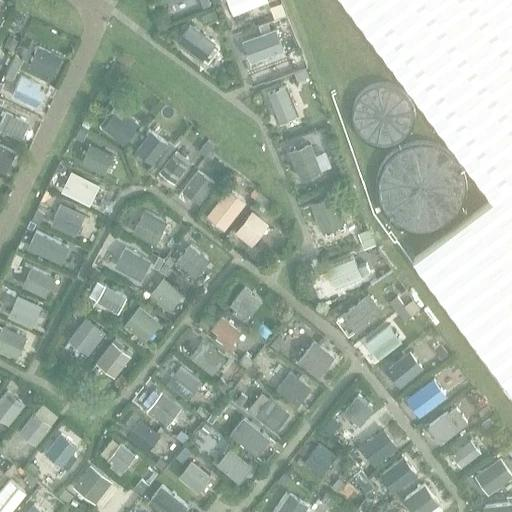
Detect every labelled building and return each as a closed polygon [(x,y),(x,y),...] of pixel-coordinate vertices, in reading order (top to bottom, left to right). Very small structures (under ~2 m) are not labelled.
[(257,5),(254,0),(227,0),(233,14),(257,5)] [(511,0),(345,0),(493,198),(413,257),(511,389),(511,0)] [(190,24),(176,43),(202,61),(216,43),(190,24)] [(276,29),(243,42),(251,63),(284,51),(276,29)] [(50,77),(60,57),(35,45),(26,65),(50,77)] [(34,107),(42,90),(37,88),(39,84),(19,75),(10,95),(34,107)] [(298,115),(286,85),(266,93),(278,123),(298,115)] [(19,139),(27,122),(5,111),(0,120),(0,133),(4,136),(5,133),(19,139)] [(123,144),(139,123),(127,113),(122,120),(113,112),(101,127),(123,144)] [(320,129),(285,140),(288,147),(313,139),(322,167),(331,164),(320,129)] [(152,164),(167,143),(151,131),(135,152),(152,164)] [(102,173),(110,153),(90,143),(81,163),(102,173)] [(309,144),(291,152),(303,180),(321,173),(309,144)] [(0,169),(5,172),(14,152),(0,145),(0,169)] [(174,183),(191,161),(175,149),(159,171),(174,183)] [(89,204),(98,184),(71,171),(61,191),(89,204)] [(199,203),(214,183),(198,171),(183,191),(199,203)] [(224,230),(246,202),(228,188),(206,216),(224,230)] [(332,197),(311,205),(322,232),(343,224),(332,197)] [(75,236),(85,215),(60,205),(51,225),(75,236)] [(155,245),(167,221),(143,210),(132,233),(155,245)] [(251,246),(269,224),(252,211),(234,232),(251,246)] [(365,246),(377,241),(371,228),(359,232),(365,246)] [(60,264),(68,246),(44,235),(36,253),(60,264)] [(195,277),(208,261),(189,245),(176,261),(195,277)] [(149,261),(124,248),(114,266),(140,280),(149,261)] [(354,259),(327,269),(335,289),(362,278),(354,259)] [(45,297),(53,278),(31,267),(22,286),(45,297)] [(170,309),(183,293),(163,277),(150,293),(170,309)] [(126,296),(97,282),(89,298),(118,312),(126,296)] [(245,322),(261,302),(243,287),(229,305),(235,309),(232,312),(245,322)] [(31,327),(40,305),(17,294),(7,317),(31,328),(31,327)] [(342,313),(356,332),(383,313),(369,294),(342,313)] [(412,315),(404,305),(397,296),(389,302),(404,321),(412,315)] [(146,341),(160,323),(139,306),(124,324),(146,341)] [(241,332),(222,316),(212,328),(219,334),(216,338),(232,351),(236,346),(233,343),(241,332)] [(88,355),(106,332),(85,317),(68,340),(88,355)] [(372,349),(378,358),(401,340),(395,332),(388,324),(365,341),(372,349)] [(0,350),(17,358),(27,336),(3,325),(2,327),(0,325),(0,350)] [(114,377),(130,356),(119,347),(122,344),(114,338),(95,362),(114,377)] [(224,358),(202,340),(189,357),(212,374),(224,358)] [(320,378),(335,358),(314,341),(298,361),(320,378)] [(448,353),(440,343),(433,349),(441,359),(448,353)] [(392,377),(400,387),(424,367),(416,358),(409,350),(386,369),(392,377)] [(203,381),(181,364),(166,383),(188,400),(203,381)] [(297,405),(311,387),(290,371),(276,389),(297,405)] [(419,416),(446,396),(433,378),(406,398),(419,416)] [(0,417),(8,424),(25,403),(6,388),(0,396),(0,417)] [(181,407),(161,391),(147,410),(167,426),(181,407)] [(358,393),(344,411),(359,423),(373,405),(358,393)] [(289,413),(270,398),(257,414),(276,429),(289,413)] [(34,445),(51,425),(34,411),(18,432),(34,445)] [(460,429),(446,411),(427,426),(440,444),(460,429)] [(243,414),(230,431),(257,452),(270,435),(243,414)] [(146,451),(160,434),(140,418),(127,436),(146,451)] [(398,447),(383,428),(359,446),(374,465),(398,447)] [(78,446),(61,432),(44,453),(62,467),(62,466),(67,470),(77,456),(73,453),(78,446)] [(456,459),(461,466),(481,451),(475,443),(471,438),(450,453),(456,459)] [(320,475),(337,454),(319,440),(303,461),(320,475)] [(120,475),(135,455),(120,443),(107,460),(112,464),(110,467),(120,475)] [(252,466),(230,447),(216,465),(238,483),(252,466)] [(417,474),(403,456),(379,474),(393,492),(417,474)] [(489,494),(511,477),(511,472),(501,457),(475,475),(489,494)] [(212,476),(191,460),(178,477),(198,493),(212,476)] [(95,503),(112,481),(89,463),(72,486),(95,503)] [(0,509),(3,511),(10,511),(25,493),(10,479),(0,491),(0,509)] [(426,511),(439,503),(424,482),(404,498),(414,511),(426,511)] [(161,484),(150,498),(167,511),(181,511),(187,505),(161,484)] [(302,511),(308,504),(290,492),(276,511),(302,511)] [(484,511),(511,511),(511,501),(483,504),(484,511)] [(44,511),(33,503),(26,511),(44,511)]
